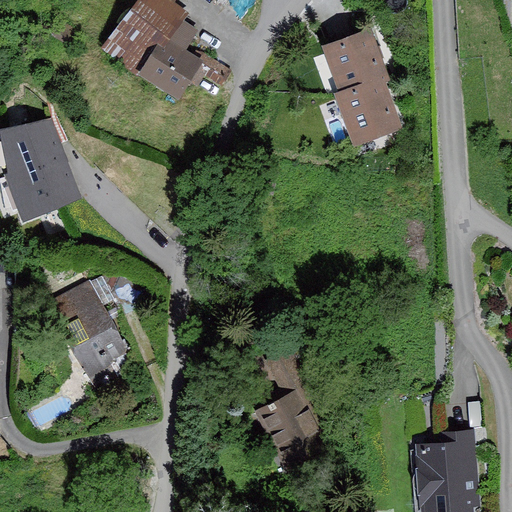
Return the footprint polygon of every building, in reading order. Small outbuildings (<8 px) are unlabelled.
[(141,0),(109,48),(184,99),(210,62),(191,49),(208,23),(182,5),(185,0),(141,0)] [(376,30),(328,45),(357,142),(395,131),(380,82),(390,79),(376,30)] [(55,110),(0,127),(0,200),(9,228),(85,203),(55,110)] [(92,277),(55,296),(101,384),(139,365),(92,277)] [(260,408),(293,472),(340,448),(308,384),(260,408)] [(472,432),(417,436),(422,511),(478,507),(472,432)]
